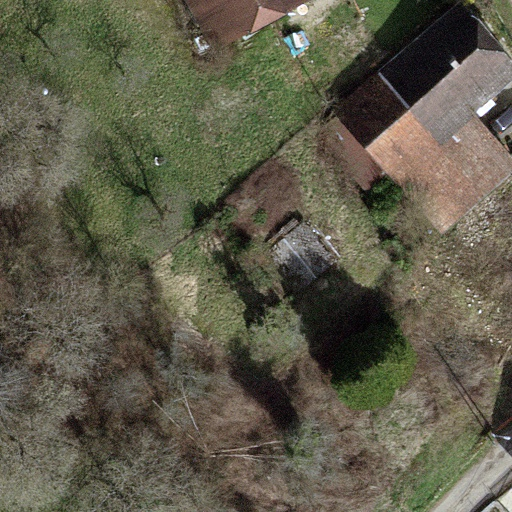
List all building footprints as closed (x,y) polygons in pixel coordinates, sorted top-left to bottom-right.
[(190,0),(214,43),(237,31),(220,0),(190,0)] [(220,0),(237,31),(294,0),(220,0)] [(312,0),(272,21),(309,90),(380,53),(351,0),(312,0)] [(511,69),(511,62),(459,1),(377,74),(381,80),(342,114),(385,162),(444,228),(511,174),(511,159),(468,108),(511,69)] [(367,178),(385,162),(342,114),(324,131),(367,178)] [(511,221),(436,286),(456,309),(435,326),(471,369),(511,334),(511,221)] [(276,260),(298,287),(331,262),(309,234),(276,260)]
